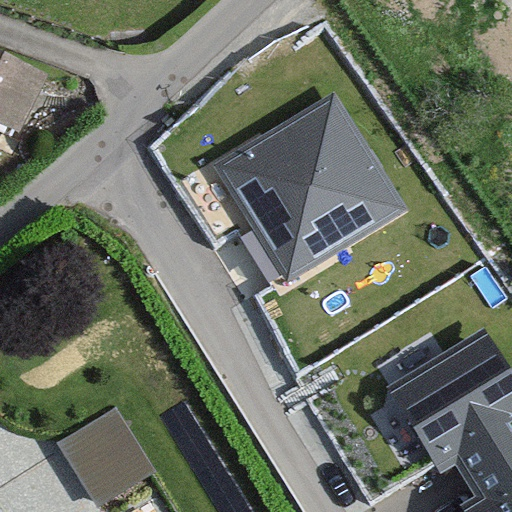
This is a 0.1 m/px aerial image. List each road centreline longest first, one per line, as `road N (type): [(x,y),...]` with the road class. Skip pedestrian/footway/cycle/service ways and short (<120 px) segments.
road 1 (residential): [(94,152),(320,511)]
road 2 (residential): [(255,0),(94,152)]
